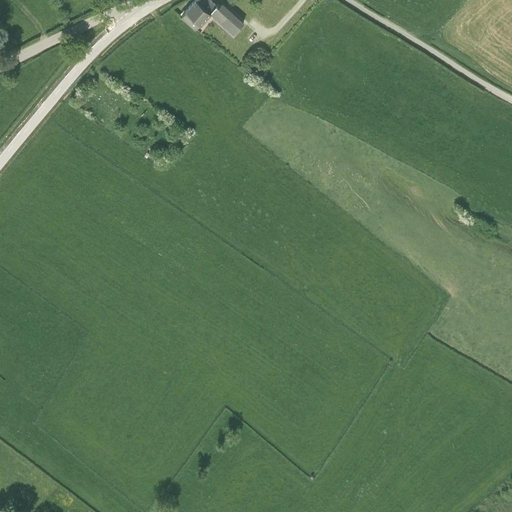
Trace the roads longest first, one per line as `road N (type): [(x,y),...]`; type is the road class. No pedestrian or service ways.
road 1 (tertiary): [(139,12),(96,46),(0,160)]
road 2 (unclassified): [(511,102),(345,0)]
road 3 (residential): [(0,63),(116,11),(139,12)]
